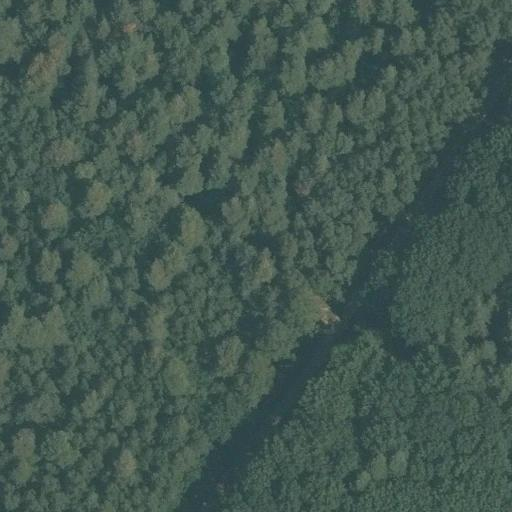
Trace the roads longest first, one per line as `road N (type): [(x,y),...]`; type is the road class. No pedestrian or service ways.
road 1 (track): [(511,462),(370,356),(327,351),(331,312),(0,80)]
road 2 (track): [(208,511),(511,68)]
